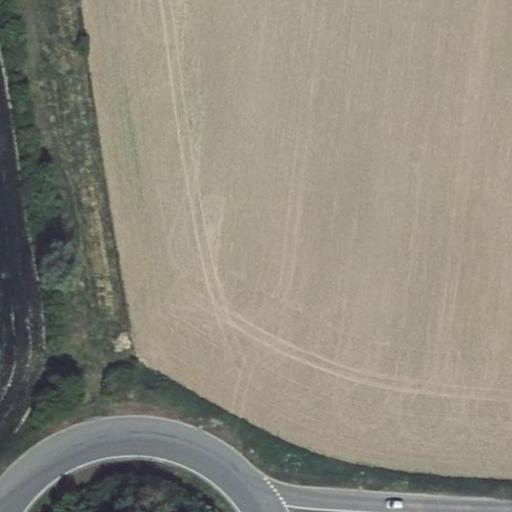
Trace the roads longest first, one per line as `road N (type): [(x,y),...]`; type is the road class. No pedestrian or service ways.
road 1 (track): [(113,437),(28,55),(25,0)]
road 2 (tertiary): [(240,481),(182,444),(113,437),(48,462),(2,511)]
road 3 (tertiary): [(507,511),(299,496),(240,481)]
